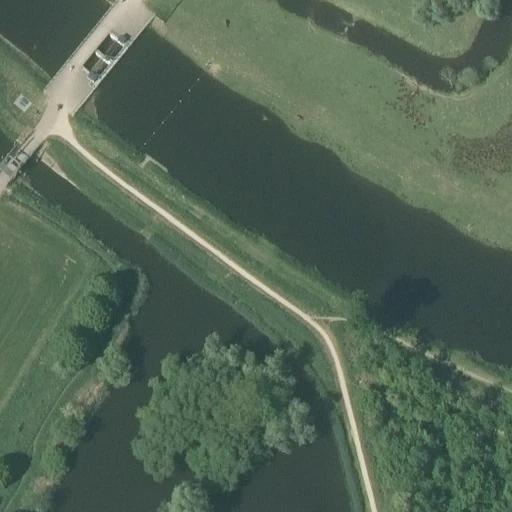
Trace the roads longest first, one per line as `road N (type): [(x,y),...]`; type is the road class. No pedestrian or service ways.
road 1 (track): [(51,112),(318,294)]
road 2 (unclassified): [(0,186),(48,121),(51,100),(122,9)]
